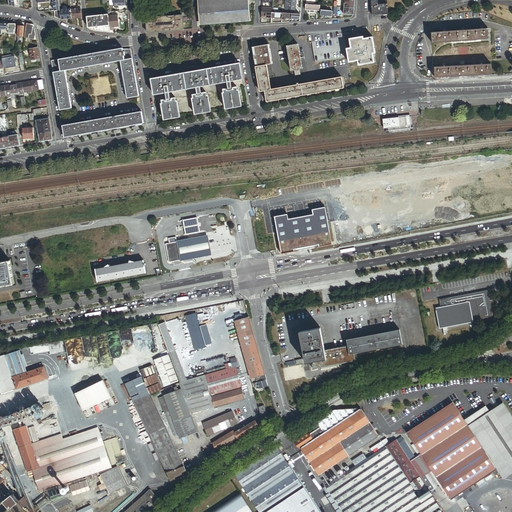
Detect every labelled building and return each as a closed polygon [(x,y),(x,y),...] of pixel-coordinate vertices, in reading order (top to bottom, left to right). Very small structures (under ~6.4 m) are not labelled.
[(249,19),(247,0),(195,0),(197,11),(198,23),(241,19),(249,19)] [(285,0),(285,13),(295,13),(295,0),(285,0)] [(354,8),(354,0),(344,0),(344,8),(354,8)] [(378,1),(372,1),(372,16),(388,15),(388,4),(378,5),(378,1)] [(71,10),(71,9),(67,9),(67,8),(66,7),(65,7),(64,7),(64,8),(64,10),(60,10),(61,20),(72,19),(71,10)] [(261,17),(272,18),(272,12),(272,8),(262,8),(261,17)] [(72,19),(82,18),(81,9),(71,10),(72,19)] [(109,25),(108,15),(87,17),(88,27),(90,29),(96,31),(110,32),(109,25)] [(146,18),(147,33),(183,30),(182,15),(146,18)] [(118,16),(109,16),(111,30),(115,30),(114,27),(119,26),(118,16)] [(27,23),(25,37),(29,38),(30,34),(32,34),(34,25),(27,23)] [(432,33),(432,43),(489,39),(488,29),(432,33)] [(318,62),(347,57),(346,49),(344,36),(311,42),(315,63),(318,62)] [(348,63),(357,61),(358,65),(375,63),(373,53),(375,53),(372,37),(364,38),(363,37),(350,39),(351,48),(346,49),(347,57),(348,63)] [(255,66),(266,64),(271,64),(267,44),(252,47),(255,66)] [(300,57),(298,44),(287,46),(291,70),(295,70),(295,75),(300,74),(299,69),(302,69),(300,59),(300,57)] [(40,59),(38,47),(29,49),(31,60),(40,59)] [(117,49),(52,61),(61,110),(72,108),(66,71),(121,61),(127,98),(139,96),(135,76),(130,49),(117,49)] [(14,56),(2,58),(3,61),(3,62),(4,67),(16,65),(15,59),(14,56)] [(231,81),(243,79),(240,63),(151,79),(154,95),(166,93),(169,92),(197,87),(200,87),(228,82),(231,81)] [(271,90),(266,64),(255,66),(260,91),(264,90),(266,102),(343,88),(342,77),(298,85),(298,84),(297,84),(297,85),(271,90)] [(434,68),(435,78),(492,75),(491,64),(434,68)] [(37,81),(22,83),(24,92),(39,90),(37,81)] [(24,92),(22,83),(14,85),(15,94),(24,92)] [(15,94),(14,85),(5,86),(7,95),(15,94)] [(223,93),(226,109),(242,106),(239,90),(238,90),(237,87),(232,88),(229,88),(223,89),(224,93),(223,93)] [(192,98),(195,114),(211,111),(208,95),(207,96),(206,92),(201,93),(198,94),(193,95),(193,98),(192,98)] [(161,104),(164,120),(180,117),(177,101),(176,101),(175,98),(171,99),(167,99),(162,100),(163,103),(161,104)] [(142,112),(63,125),(65,137),(144,123),(142,112)] [(387,119),(383,119),(384,129),(385,129),(388,128),(407,126),(406,117),(388,119),(387,119)] [(413,129),(412,117),(406,117),(407,126),(388,128),(385,129),(386,134),(410,131),(411,131),(412,131),(412,130),(413,130),(413,129)] [(37,121),(39,134),(52,132),(49,119),(37,121)] [(52,132),(39,134),(40,142),(53,140),(52,132)] [(18,135),(9,136),(11,147),(20,145),(18,135)] [(9,136),(0,137),(0,148),(11,147),(9,136)] [(288,214),(274,217),(281,253),(332,244),(325,207),(312,209),(313,214),(289,219),(288,214)] [(198,218),(183,221),(186,235),(201,233),(198,218)] [(180,260),(180,261),(212,255),(208,235),(176,241),(177,242),(180,260)] [(165,244),(169,262),(180,260),(177,242),(165,244)] [(10,261),(0,262),(0,286),(14,284),(10,261)] [(145,265),(144,264),(144,261),(134,263),(133,262),(130,261),(130,263),(110,267),(108,265),(106,267),(106,268),(96,270),(98,282),(146,273),(145,265)] [(490,301),(488,290),(439,299),(441,307),(436,308),(439,329),(473,322),(473,321),(493,317),(491,307),(494,306),(493,300),(490,301)] [(214,308),(197,311),(199,320),(216,317),(214,308)] [(196,313),(185,316),(195,350),(206,347),(196,313)] [(260,376),(265,375),(249,317),(234,321),(251,379),(254,378),(260,376)] [(164,321),(157,323),(168,352),(175,349),(164,321)] [(313,369),(354,361),(352,354),(402,344),(399,329),(346,340),(347,346),(324,351),(319,328),(299,332),(305,363),(311,362),(313,369)] [(64,352),(62,341),(48,344),(49,350),(50,355),(64,352)] [(48,344),(40,345),(41,352),(49,350),(48,344)] [(31,354),(41,352),(40,345),(30,347),(31,354)] [(175,349),(168,352),(170,356),(180,383),(187,380),(175,349)] [(21,355),(19,350),(0,356),(0,377),(11,374),(12,378),(27,373),(25,367),(21,355)] [(154,360),(165,386),(179,381),(168,354),(154,360)] [(153,366),(140,370),(143,378),(155,373),(153,366)] [(12,378),(16,390),(47,379),(43,367),(27,373),(12,378)] [(229,369),(205,375),(211,396),(242,388),(238,373),(236,367),(233,368),(229,369)] [(146,387),(159,382),(156,374),(145,379),(146,383),(145,384),(146,387)] [(180,383),(179,383),(181,389),(174,392),(170,394),(164,396),(164,397),(170,412),(179,435),(180,439),(198,432),(191,414),(214,407),(211,396),(205,375),(187,380),(180,383)] [(142,377),(126,384),(133,401),(149,395),(146,388),(146,387),(145,384),(142,377)] [(0,391),(1,395),(16,390),(12,378),(0,381),(0,391)] [(113,397),(104,380),(76,393),(84,411),(113,397)] [(256,389),(268,386),(267,380),(261,381),(256,383),(255,383),(256,389)] [(149,395),(162,389),(159,383),(146,388),(149,395)] [(245,398),(242,388),(211,396),(214,407),(245,398)] [(148,435),(165,426),(150,394),(149,395),(133,401),(148,435)] [(165,414),(166,414),(170,412),(164,397),(159,399),(165,414)] [(19,408),(20,411),(0,417),(0,428),(18,422),(21,421),(23,420),(24,423),(43,416),(38,401),(19,408)] [(464,420),(453,403),(425,421),(408,432),(407,433),(421,454),(422,457),(432,472),(451,500),(497,470),(468,426),(464,420)] [(497,470),(504,481),(511,475),(511,415),(504,403),(486,415),(468,426),(497,470)] [(268,421),(264,406),(259,407),(263,422),(264,423),(268,421)] [(361,410),(360,408),(333,412),(317,422),(320,428),(324,434),(361,410)] [(482,409),(464,420),(468,426),(486,415),(482,409)] [(319,475),(379,436),(374,429),(375,428),(374,426),(373,424),(371,425),(362,411),(361,410),(324,434),(313,441),(301,449),(319,475)] [(233,411),(203,423),(208,436),(238,424),(233,411)] [(174,437),(179,435),(170,412),(166,414),(174,437)] [(237,439),(258,426),(256,421),(236,432),(235,433),(237,439)] [(317,422),(311,426),(315,431),(320,428),(317,422)] [(31,443),(25,426),(22,427),(20,428),(13,430),(28,472),(31,471),(40,468),(32,444),(31,443)] [(148,435),(166,473),(184,466),(165,426),(148,435)] [(112,468),(98,427),(63,438),(61,434),(31,443),(39,466),(40,468),(31,471),(39,492),(99,473),(112,468)] [(313,441),(324,434),(320,428),(315,431),(310,435),(313,441)] [(232,442),(237,439),(235,433),(236,432),(235,430),(218,440),(215,442),(213,443),(214,447),(215,448),(217,454),(222,450),(232,442)] [(300,447),(301,449),(313,441),(310,435),(309,434),(297,442),(296,444),(298,447),(300,447)] [(396,440),(385,447),(422,502),(432,495),(422,479),(412,464),(410,461),(396,440)] [(373,451),(375,454),(385,447),(383,445),(373,451)] [(242,469),(235,474),(259,511),(263,511),(303,486),(277,447),(242,469)] [(406,511),(422,502),(385,447),(375,454),(328,484),(326,486),(343,511),(406,511)] [(412,464),(422,457),(421,454),(410,461),(412,464)] [(422,479),(432,472),(422,457),(412,464),(422,479)] [(166,473),(171,482),(175,479),(175,478),(182,475),(182,473),(186,471),(184,466),(166,473)] [(127,486),(117,467),(112,469),(99,473),(105,483),(99,486),(101,491),(107,489),(110,495),(127,486)] [(0,511),(28,511),(13,493),(0,503),(0,493),(9,486),(0,474),(0,511)] [(90,490),(86,480),(70,485),(73,495),(90,490)] [(323,511),(319,505),(307,487),(267,511),(323,511)] [(441,507),(432,495),(422,502),(406,511),(433,511),(441,507)] [(252,511),(241,496),(216,511),(252,511)]
